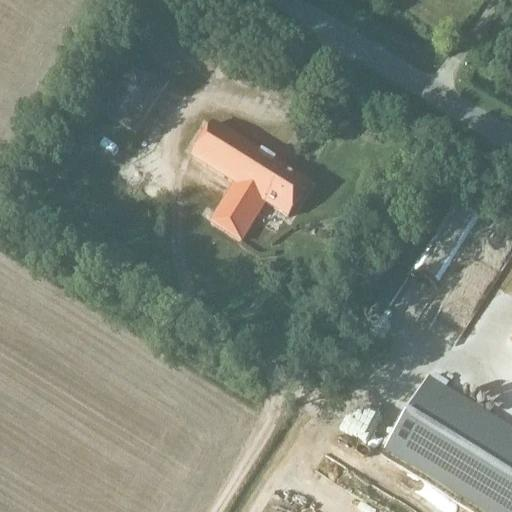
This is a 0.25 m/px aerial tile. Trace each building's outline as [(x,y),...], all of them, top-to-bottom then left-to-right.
[(138,136),(171,82),(130,56),(96,110),(138,136)] [(289,217),(310,183),(214,124),(193,158),(235,184),(211,223),(242,242),(266,203),(289,217)] [(116,297),(138,259),(94,233),(72,271),(116,297)] [(511,511),(511,431),(428,381),(386,450),(486,511),(511,511)] [(367,511),(351,502),(345,511),(367,511)]
